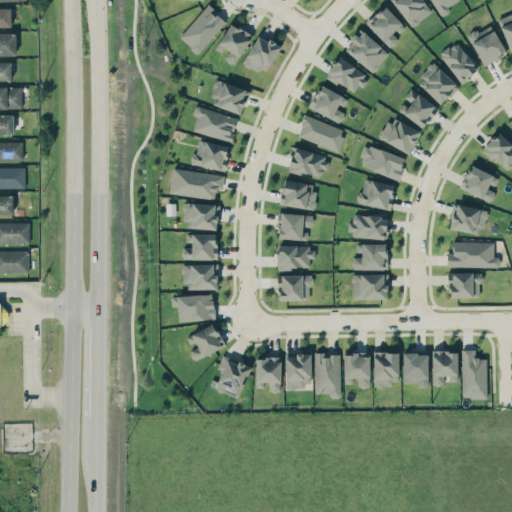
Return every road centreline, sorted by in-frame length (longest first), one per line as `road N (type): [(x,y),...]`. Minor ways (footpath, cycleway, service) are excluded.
road 1 (secondary): [(72,0),(68,511)]
road 2 (residential): [(248,323),(247,215),(260,148),(300,59),(345,0)]
road 3 (secondary): [(98,307),(96,0)]
road 4 (residential): [(417,320),(417,224),(430,178),(469,118),(511,85)]
road 5 (residential): [(511,318),(248,323)]
road 6 (secondary): [(96,453),(98,307)]
